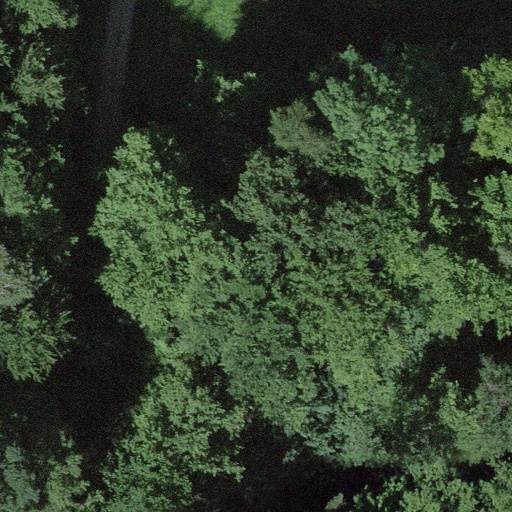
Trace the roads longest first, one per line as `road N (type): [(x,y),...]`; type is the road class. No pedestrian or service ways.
road 1 (track): [(29,0),(41,148),(97,295)]
road 2 (track): [(122,0),(97,295)]
road 3 (track): [(97,295),(78,511)]
